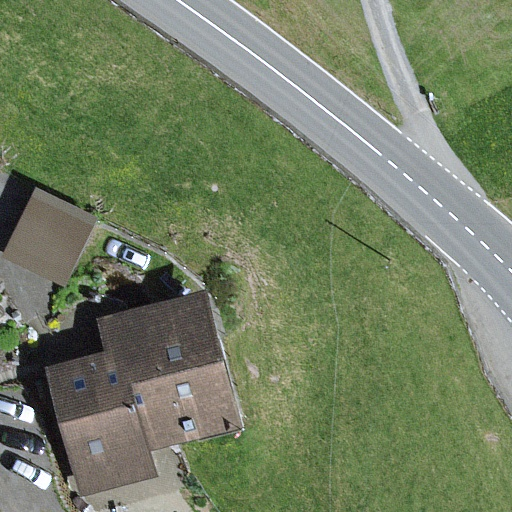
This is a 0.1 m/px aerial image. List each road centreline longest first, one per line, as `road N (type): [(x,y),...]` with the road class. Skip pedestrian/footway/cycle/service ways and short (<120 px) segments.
road 1 (secondary): [(169,0),(465,229),(511,278)]
road 2 (track): [(465,229),(381,0)]
